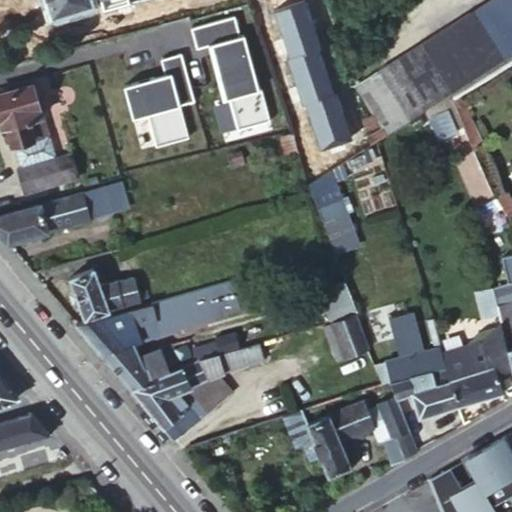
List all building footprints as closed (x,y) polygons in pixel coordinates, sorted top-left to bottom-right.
[(91,3),(89,0),(47,0),(52,15),(67,10),(70,18),(81,14),(79,7),(91,3)] [(451,100),(461,93),(511,60),(511,0),(491,0),(358,84),(374,111),(388,133),(448,95),(451,100)] [(220,54),(214,56),(226,99),(229,98),(238,129),(270,121),(261,88),(259,89),(244,34),(240,36),(235,16),(191,28),(197,49),(212,45),(218,43),(220,54)] [(195,101),(181,54),(161,59),(165,74),(167,80),(156,82),(155,77),(124,86),(133,118),(147,114),(156,146),(189,137),(180,105),(195,101)] [(0,90),(0,114),(5,113),(8,123),(6,124),(11,143),(14,142),(47,132),(40,111),(45,109),(43,101),(38,103),(31,82),(0,90)] [(451,100),(474,147),(483,142),(461,93),(451,100)] [(388,133),(374,111),(362,119),(371,143),(378,140),(388,133)] [(5,113),(0,114),(0,118),(2,125),(6,124),(8,123),(5,113)] [(50,131),(47,132),(14,142),(21,165),(58,154),(50,131)] [(68,151),(58,154),(21,165),(17,165),(25,190),(76,175),(68,151)] [(374,151),(347,158),(350,168),(377,160),(374,151)] [(309,194),(315,208),(338,199),(328,171),(306,184),(309,194)] [(105,184),(113,210),(129,204),(121,179),(105,184)] [(0,231),(7,240),(89,218),(83,197),(90,195),(95,214),(113,210),(105,184),(0,213),(0,231)] [(338,199),(315,208),(332,251),(354,243),(338,199)] [(69,275),(86,318),(128,307),(127,303),(149,297),(147,289),(138,291),(134,276),(100,284),(92,266),(69,275)] [(173,295),(189,290),(185,275),(152,285),(156,300),(173,295)] [(331,320),(353,313),(355,312),(342,279),(319,288),(331,320)] [(511,281),(494,286),(499,303),(511,299),(511,281)] [(178,319),(173,295),(156,300),(128,307),(86,318),(76,321),(86,333),(103,354),(134,341),(139,340),(134,323),(155,318),(157,325),(178,319)] [(511,299),(499,303),(497,304),(508,346),(511,345),(511,299)] [(417,416),(456,404),(442,349),(440,343),(423,349),(411,309),(387,316),(399,356),(405,375),(391,379),(395,393),(397,397),(409,394),(417,416)] [(336,358),(367,349),(353,313),(331,320),(322,322),(336,358)] [(197,362),(218,356),(240,349),(231,330),(213,335),(215,339),(192,346),(197,362)] [(442,349),(456,404),(503,389),(488,336),(442,349)] [(107,358),(136,349),(134,341),(103,354),(107,358)] [(160,346),(168,371),(178,368),(171,343),(160,346)] [(246,347),(250,360),(262,356),(258,343),(246,347)] [(118,371),(128,384),(168,371),(160,346),(138,354),(111,363),(118,371)] [(218,356),(223,369),(250,360),(246,347),(240,349),(218,356)] [(138,354),(136,349),(107,358),(111,363),(138,354)] [(154,413),(174,437),(200,417),(186,400),(177,390),(224,372),(223,369),(218,356),(197,362),(178,368),(168,371),(128,384),(154,413)] [(405,375),(399,356),(372,364),(380,382),(391,379),(405,375)] [(0,406),(19,398),(0,375),(0,406)] [(390,464),(418,449),(414,441),(403,415),(397,397),(395,393),(377,400),(377,402),(390,436),(381,439),(390,464)] [(186,400),(200,417),(207,411),(193,394),(186,400)] [(367,406),(363,398),(305,421),(305,422),(312,440),(313,441),(311,442),(318,456),(319,456),(327,475),(351,466),(340,438),(372,425),(374,424),(367,406)] [(377,402),(367,406),(374,424),(372,425),(378,440),(381,439),(390,436),(377,402)] [(299,408),(280,414),(294,448),(302,444),(312,440),(305,422),(305,421),(299,408)] [(0,449),(51,435),(42,424),(32,412),(0,421),(0,449)] [(450,466),(428,478),(442,511),(491,511),(489,507),(511,493),(511,510),(509,511),(511,511),(511,447),(505,435),(465,457),(476,477),(461,486),(450,466)] [(312,440),(302,444),(309,460),(318,456),(311,442),(313,441),(312,440)]
